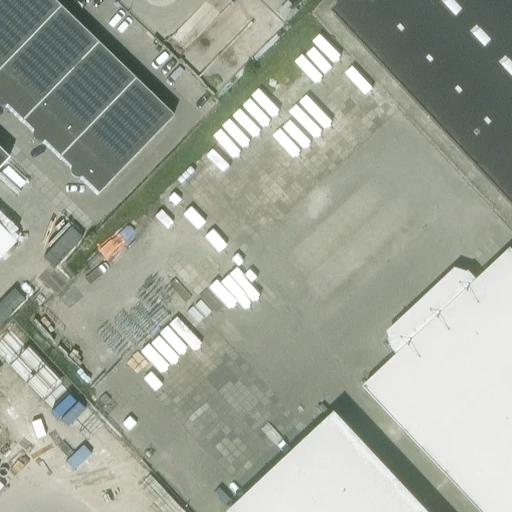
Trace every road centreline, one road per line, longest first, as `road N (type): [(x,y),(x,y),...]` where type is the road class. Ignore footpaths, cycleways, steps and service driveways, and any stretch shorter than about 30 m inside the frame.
road 1 (unknown): [(260,236),(372,157),(396,158),(430,197),(438,221),(433,235),(338,330)]
road 2 (unknown): [(184,459),(125,394),(110,355),(114,319),(156,278),(188,261),(206,263)]
road 3 (unknown): [(307,351),(460,511)]
road 4 (unknown): [(307,351),(184,459)]
road 5 (unknown): [(206,263),(242,281),(307,351)]
road 6 (unknown): [(338,330),(260,236)]
